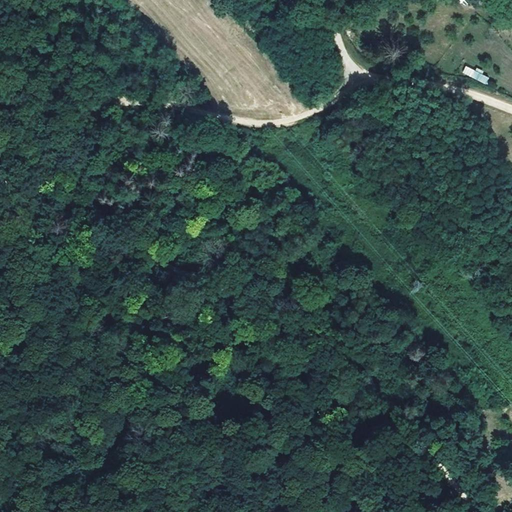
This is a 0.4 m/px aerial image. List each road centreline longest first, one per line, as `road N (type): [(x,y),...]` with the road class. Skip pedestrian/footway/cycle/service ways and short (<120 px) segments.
road 1 (track): [(0,165),(384,393),(475,511)]
road 2 (track): [(45,192),(83,138),(132,103),(282,120),(356,84),(400,75),(511,113)]
